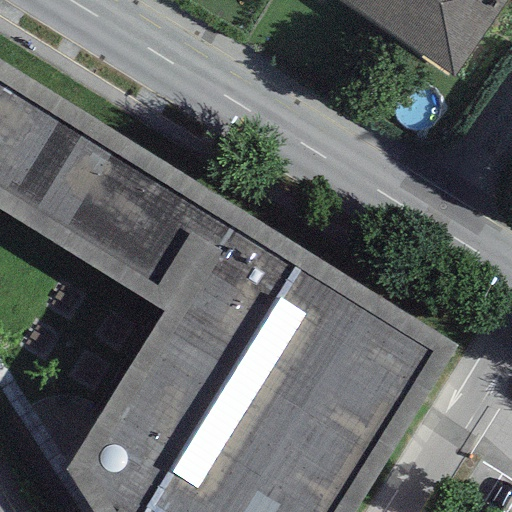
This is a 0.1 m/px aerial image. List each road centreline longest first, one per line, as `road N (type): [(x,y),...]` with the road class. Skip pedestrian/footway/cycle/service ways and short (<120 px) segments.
road 1 (tertiary): [(436,231),(65,0)]
road 2 (residential): [(436,231),(511,120)]
